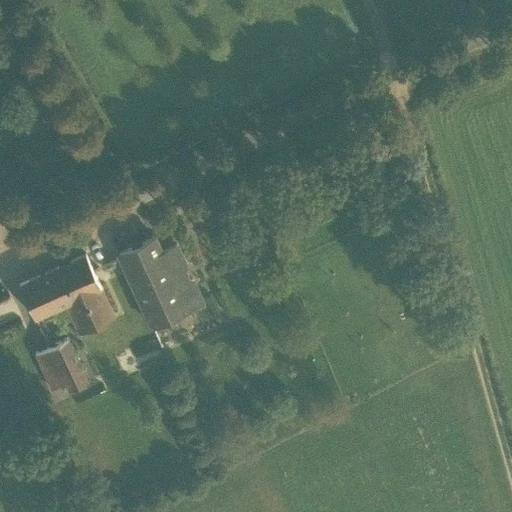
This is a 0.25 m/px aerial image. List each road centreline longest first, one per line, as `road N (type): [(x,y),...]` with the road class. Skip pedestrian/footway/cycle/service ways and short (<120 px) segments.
road 1 (track): [(511,489),(391,78)]
road 2 (unclassified): [(166,181),(511,32)]
road 3 (residential): [(0,269),(166,181)]
